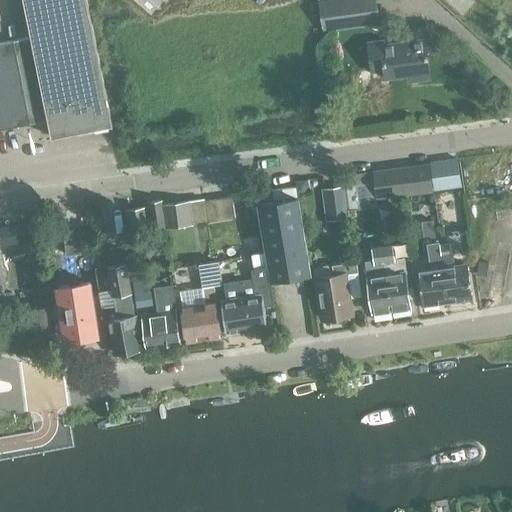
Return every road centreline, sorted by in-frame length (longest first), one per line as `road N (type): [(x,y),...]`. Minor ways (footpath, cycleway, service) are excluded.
road 1 (residential): [(511,325),(126,386),(46,388)]
road 2 (unclassified): [(511,133),(60,191)]
